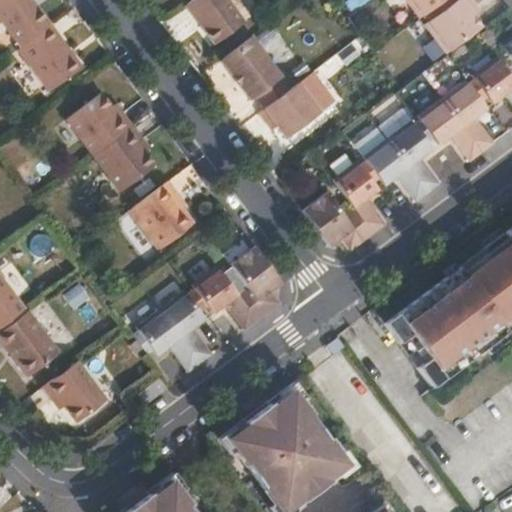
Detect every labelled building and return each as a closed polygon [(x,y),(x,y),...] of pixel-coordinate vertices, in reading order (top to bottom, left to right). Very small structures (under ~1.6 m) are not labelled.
[(31,0),(0,0),(0,21),(20,47),(50,24),(31,0)] [(245,22),(227,0),(191,0),(184,5),(214,45),(245,22)] [(404,0),(418,19),(422,15),(442,0),(404,0)] [(442,0),(422,15),(427,21),(455,0),(442,0)] [(423,24),(445,54),(447,52),(475,31),(481,26),(473,15),(469,10),(476,5),(472,0),(455,0),(427,21),(423,24)] [(480,10),(476,5),(469,10),(473,15),(480,10)] [(20,47),(17,50),(48,92),(81,67),(50,24),(20,47)] [(263,109),(290,89),(251,37),(219,60),(249,101),(254,97),(263,109)] [(473,79),(476,83),(486,98),(492,104),(504,96),(511,106),(511,80),(497,61),(473,79)] [(321,113),(298,83),(290,89),(263,109),(258,112),(268,126),(273,122),(277,127),(285,139),(321,113)] [(467,83),(443,102),(480,152),(492,143),(474,118),(486,109),(481,102),(470,87),(467,83)] [(476,83),(473,85),(483,100),(486,98),(476,83)] [(473,85),(470,87),(481,102),(483,100),(473,85)] [(92,156),(132,126),(120,110),(117,114),(111,107),(101,92),(64,119),(92,156)] [(480,152),(443,102),(418,120),(421,124),(432,138),(437,146),(449,136),(468,161),(480,152)] [(117,114),(120,110),(116,104),(111,107),(117,114)] [(272,130),(277,127),(273,122),(268,126),(272,130)] [(413,124),(388,142),(426,193),(438,183),(420,158),(432,149),(427,142),(416,128),(413,124)] [(421,124),(418,126),(429,140),(432,138),(421,124)] [(143,141),(132,126),(92,156),(119,192),(155,165),(144,151),(139,144),(143,141)] [(429,140),(418,126),(416,128),(427,142),(429,140)] [(149,148),(143,141),(139,144),(144,151),(149,148)] [(426,193),(388,142),(364,160),(367,164),(378,179),(383,186),(395,177),(414,201),(426,193)] [(358,164),(333,183),(352,209),(371,234),(385,224),(365,199),(378,190),(373,183),(362,169),(358,164)] [(367,164),(364,167),(375,181),(378,179),(367,164)] [(375,181),(364,167),(362,169),(373,183),(375,181)] [(177,195),(166,181),(128,210),(158,250),(193,224),(181,207),(174,198),(177,195)] [(325,192),(301,210),(329,248),(340,240),(349,251),(355,246),(362,241),(343,216),(325,192)] [(184,205),(177,195),(174,198),(181,207),(184,205)] [(371,234),(352,209),(343,216),(362,241),(371,234)] [(511,226),(382,324),(431,388),(506,332),(499,322),(511,312),(511,226)] [(281,284),(253,246),(229,264),(247,289),(265,313),(278,304),(270,293),(281,284)] [(237,296),(215,267),(190,285),(193,290),(207,308),(212,314),(225,305),(243,330),(256,321),(237,296)] [(0,331),(27,311),(0,275),(0,331)] [(265,313),(247,289),(237,296),(256,321),(265,313)] [(193,290),(190,292),(203,310),(207,308),(193,290)] [(183,291),(158,309),(199,363),(211,354),(193,329),(204,320),(200,313),(186,295),(183,291)] [(203,310),(190,292),(186,295),(200,313),(203,310)] [(27,311),(0,331),(0,339),(28,376),(57,353),(27,311)] [(137,331),(132,335),(146,353),(150,349),(137,331)] [(76,362),(41,388),(51,400),(56,397),(63,406),(76,423),(106,401),(76,362)] [(141,391),(149,401),(166,388),(158,378),(141,391)] [(137,395),(144,404),(149,401),(141,391),(137,395)] [(246,425),(226,440),(279,511),(283,511),(301,499),(303,502),(328,483),(326,480),(346,465),(291,391),(271,406),(269,403),(243,421),(246,425)] [(56,397),(51,400),(58,410),(63,406),(56,397)] [(192,511),(170,481),(150,497),(148,494),(123,511),(192,511)]
